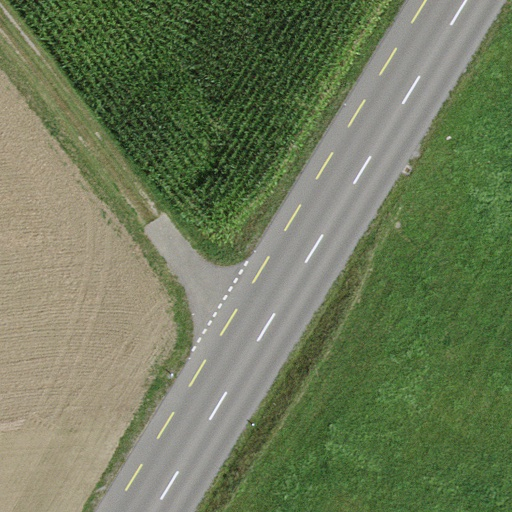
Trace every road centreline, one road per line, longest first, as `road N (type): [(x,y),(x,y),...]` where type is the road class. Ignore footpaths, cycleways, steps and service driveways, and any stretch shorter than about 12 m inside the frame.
road 1 (tertiary): [(451,0),(130,511)]
road 2 (track): [(0,43),(247,318)]
